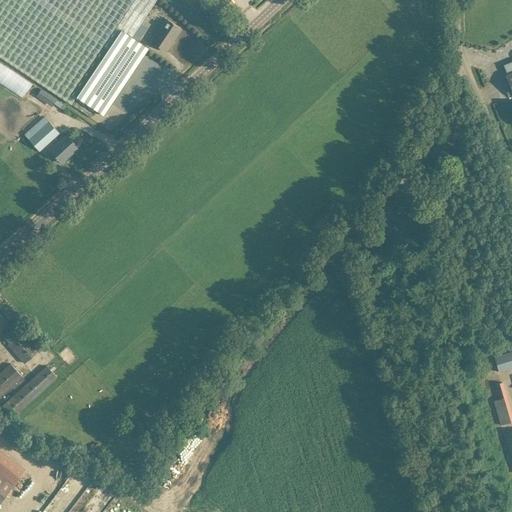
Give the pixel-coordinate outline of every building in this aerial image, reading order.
[(0,0),(0,56),(47,87),(72,103),(89,77),(110,91),(117,81),(142,43),(132,36),(155,0),(0,0)] [(181,29),(173,23),(167,19),(152,41),(158,45),(166,51),(181,29)] [(9,69),(0,82),(0,83),(27,101),(36,87),(9,69)] [(42,88),(37,95),(52,105),(57,98),(42,88)] [(43,119),(25,134),(39,150),(59,133),(48,121),(46,122),(43,119)] [(79,147),(72,140),(67,135),(50,150),(55,155),(62,163),(79,147)] [(432,151),(444,157),(450,145),(438,139),(432,151)] [(409,222),(416,213),(422,205),(411,197),(406,193),(403,197),(396,192),(390,200),(385,207),(401,219),(403,217),(409,222)] [(39,351),(29,340),(22,332),(21,333),(14,326),(3,336),(10,344),(8,345),(24,364),(39,351)] [(499,371),(511,367),(511,351),(495,356),(499,371)] [(10,363),(0,371),(0,396),(7,390),(8,391),(12,388),(13,389),(24,379),(10,363)] [(46,365),(1,405),(12,417),(57,377),(46,365)] [(511,422),(511,418),(507,398),(503,383),(496,385),(500,399),(494,400),(500,425),(511,422)] [(90,459),(103,447),(98,441),(94,444),(93,443),(83,451),(90,459)] [(0,501),(11,486),(24,470),(0,450),(0,501)] [(86,497),(89,487),(84,485),(81,495),(86,497)]
